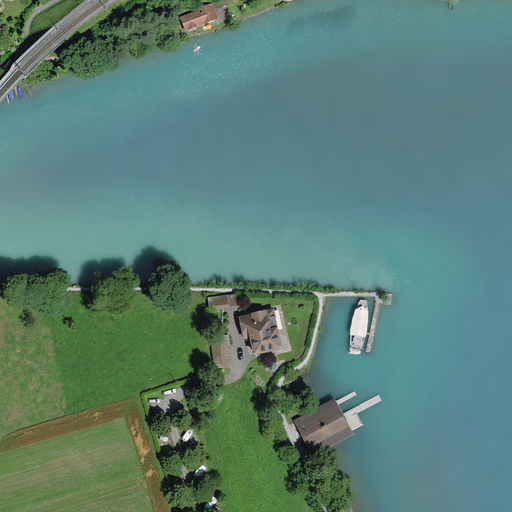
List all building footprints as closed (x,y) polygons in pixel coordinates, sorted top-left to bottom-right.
[(182,18),(186,30),(214,20),(211,11),(214,9),(212,5),(196,11),(197,13),(182,18)] [(229,307),(229,306),(237,305),(236,293),(207,297),(209,310),(229,307)] [(274,307),(238,316),(243,335),(249,334),(254,353),(282,346),(276,320),(277,320),(274,307)] [(214,368),(232,366),(229,334),(211,336),(214,368)] [(269,362),(267,367),(271,371),(276,370),(278,364),(274,361),(269,362)] [(326,448),(351,435),(350,432),(341,415),(336,406),(334,402),(333,401),(318,410),(295,422),(314,455),(326,448)]
